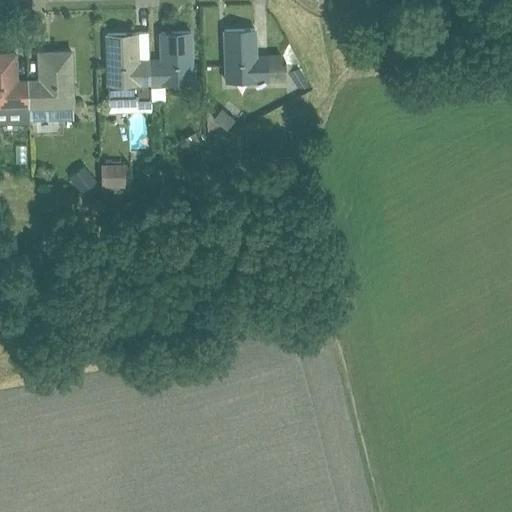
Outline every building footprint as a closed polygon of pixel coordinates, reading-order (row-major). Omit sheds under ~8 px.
[(256,84),(286,82),(285,63),(281,63),(281,54),(255,55),(254,29),(223,30),(224,83),(256,82),(256,84)] [(165,84),(191,84),(190,31),(160,32),(161,59),(149,59),(152,101),(165,100),(165,84)] [(152,101),(149,59),(148,33),(106,34),(108,99),(109,99),(109,112),(152,111),(152,101)] [(29,120),(73,119),(70,52),(38,53),(39,78),(27,79),(29,120)] [(29,120),(27,79),(16,80),(15,53),(0,53),(0,122),(29,122),(29,120)] [(294,66),(287,73),(299,87),(306,80),(294,66)] [(234,120),(221,109),(212,120),(226,131),(234,120)] [(201,145),(194,132),(182,139),(189,152),(201,145)] [(124,164),(100,163),(101,194),(110,195),(120,190),(120,187),(124,187),(124,164)] [(96,181),(83,165),(68,177),(80,193),(96,181)]
